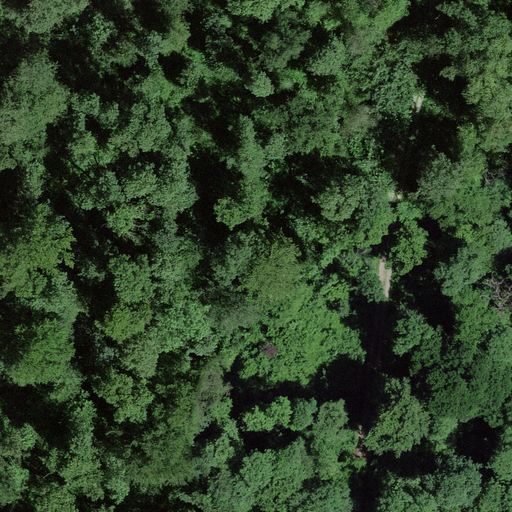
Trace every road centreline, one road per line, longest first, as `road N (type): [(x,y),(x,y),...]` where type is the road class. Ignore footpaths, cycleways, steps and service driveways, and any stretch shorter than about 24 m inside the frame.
road 1 (track): [(443,0),(368,378),(358,511)]
road 2 (motorway): [(511,338),(404,511)]
